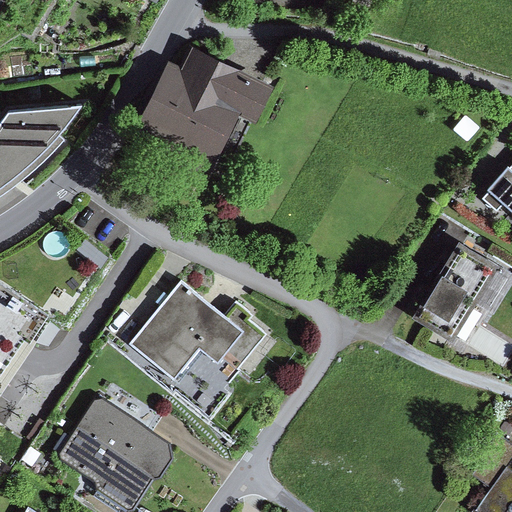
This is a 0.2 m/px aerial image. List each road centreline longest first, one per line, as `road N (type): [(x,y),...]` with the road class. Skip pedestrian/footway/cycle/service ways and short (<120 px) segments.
road 1 (residential): [(165,30),(296,26),(511,97)]
road 2 (residential): [(347,331),(165,237),(112,202),(81,168)]
road 3 (residential): [(241,477),(347,331)]
road 4 (residential): [(511,391),(347,331)]
road 5 (unclassified): [(81,168),(126,106),(165,30)]
